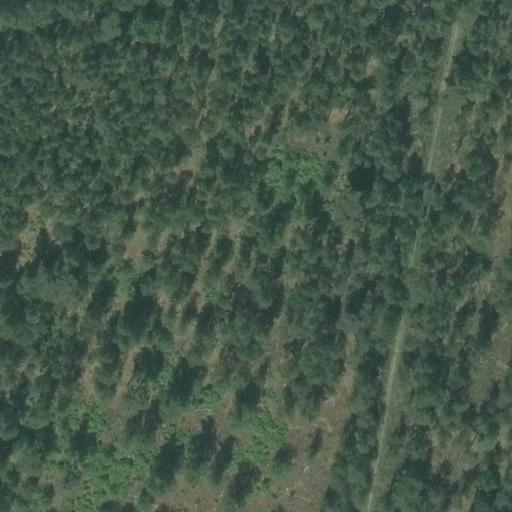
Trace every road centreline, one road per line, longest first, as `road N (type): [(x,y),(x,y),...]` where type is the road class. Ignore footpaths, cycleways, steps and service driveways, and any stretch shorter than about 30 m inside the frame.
road 1 (track): [(459,0),(369,511)]
road 2 (track): [(0,30),(150,0)]
